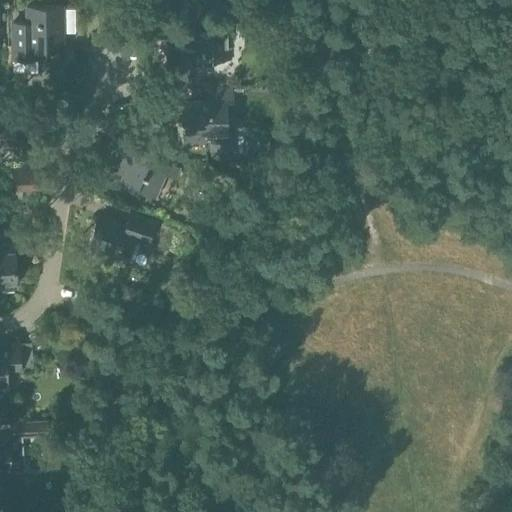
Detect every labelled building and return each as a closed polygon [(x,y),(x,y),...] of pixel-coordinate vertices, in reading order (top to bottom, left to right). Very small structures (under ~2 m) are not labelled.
[(13,46),(12,46),(12,59),(37,58),(37,49),(62,49),(61,6),(27,7),(27,22),(12,23),(13,46)] [(230,33),(200,34),(180,34),(180,48),(166,48),(167,76),(212,74),(212,73),(205,73),(205,61),(231,61),(231,59),(226,59),(226,34),(230,34),(230,33)] [(207,86),(208,101),(185,102),(186,145),(203,144),(203,132),(225,131),(225,101),(233,101),(233,90),(229,91),(229,86),(207,86)] [(0,146),(13,146),(14,157),(15,157),(14,117),(0,117),(0,146)] [(154,197),(168,163),(116,141),(101,178),(120,186),(121,183),(154,197)] [(39,168),(12,170),(13,182),(40,181),(39,168)] [(98,217),(85,253),(87,254),(89,246),(125,259),(132,239),(146,244),(153,222),(130,213),(125,227),(115,224),(115,223),(98,217)] [(0,282),(0,283),(1,291),(14,290),(14,282),(15,282),(14,253),(0,253),(0,282)] [(0,389),(7,389),(6,368),(20,367),(18,343),(0,343),(0,389)] [(48,419),(10,421),(11,436),(34,435),(34,437),(49,436),(48,419)] [(7,440),(0,440),(0,470),(10,470),(8,436),(7,436),(7,440)]
